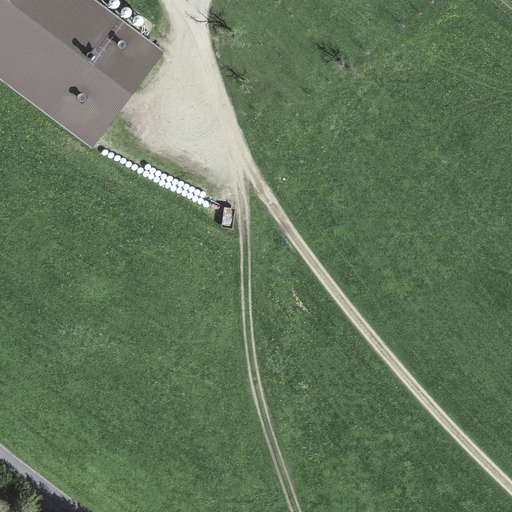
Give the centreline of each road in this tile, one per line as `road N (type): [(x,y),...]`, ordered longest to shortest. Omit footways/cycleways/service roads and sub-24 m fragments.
road 1 (track): [(239,149),(280,223),(363,333),(511,489)]
road 2 (track): [(239,149),(258,401),(297,511)]
